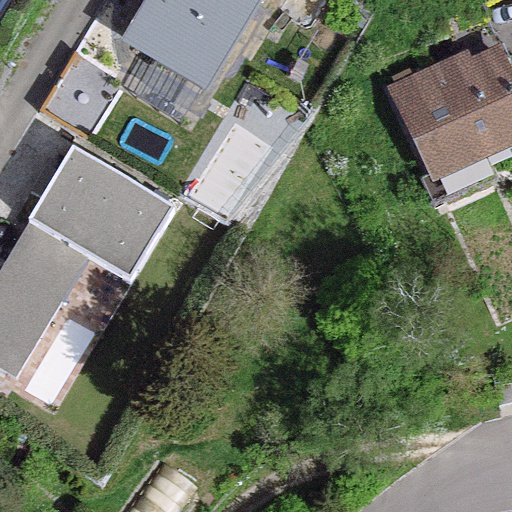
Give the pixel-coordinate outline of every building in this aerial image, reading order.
[(256,0),(153,0),(121,50),(193,97),(256,0)] [(429,177),(511,138),(511,98),(495,62),(453,81),(447,67),(390,94),(429,177)] [(393,119),(384,101),(370,107),(379,126),(393,119)] [(72,153),(0,274),(0,369),(15,379),(87,259),(130,284),(173,212),(72,153)] [(511,404),(511,380),(490,386),(495,408),(511,404)]
